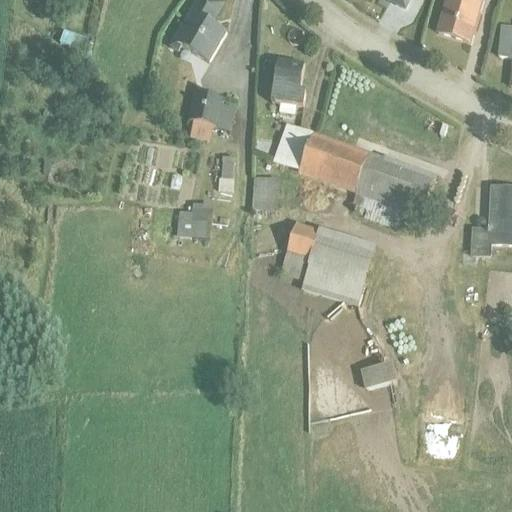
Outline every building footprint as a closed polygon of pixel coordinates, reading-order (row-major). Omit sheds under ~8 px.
[(209,0),(203,0),(172,54),(179,58),(183,52),(211,69),(229,37),(213,28),(224,9),(209,0)] [(389,0),(387,4),(406,13),(412,0),(389,0)] [(449,0),(439,38),(470,47),(483,0),(449,0)] [(511,31),(502,31),(499,62),(511,63),(511,31)] [(279,65),(273,107),(280,109),(298,112),(305,113),(307,96),(301,96),(305,69),(279,65)] [(197,97),(190,126),(195,128),(191,143),(211,148),(214,133),(214,132),(232,137),(237,113),(223,110),(225,103),(197,97)] [(280,109),(279,117),(296,120),(298,112),(280,109)] [(287,129),(274,167),(301,177),(315,139),(312,138),(287,129)] [(301,177),(299,180),(357,202),(354,209),(360,211),(359,213),(367,217),(365,224),(399,235),(406,219),(423,224),(438,182),(386,162),(385,164),(315,139),(301,177)] [(220,184),(219,197),(235,199),(236,186),(234,185),(236,163),(223,162),(222,184),(220,184)] [(255,183),(253,217),(278,218),(280,185),(255,183)] [(473,234),(472,263),(492,264),(492,252),(511,253),(511,194),(493,193),(490,235),(473,234)] [(180,216),(178,241),(184,242),(183,250),(203,252),(204,244),(212,245),(216,212),(195,210),(194,218),(180,216)] [(298,229),(281,280),(304,287),(302,295),(358,312),(376,250),(320,233),(319,236),(298,229)] [(133,257),(130,281),(146,283),(149,259),(133,257)] [(394,367),(361,376),(366,394),(399,385),(394,367)]
